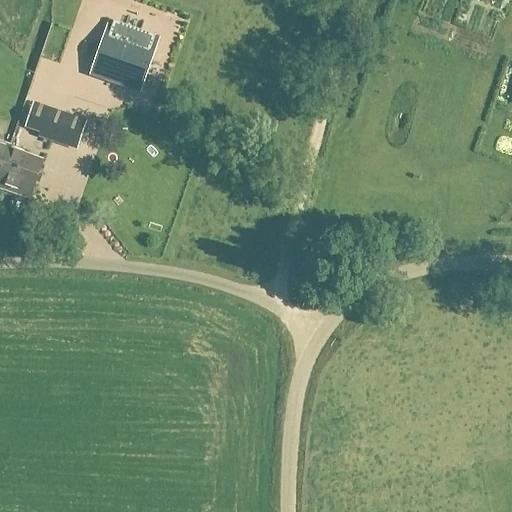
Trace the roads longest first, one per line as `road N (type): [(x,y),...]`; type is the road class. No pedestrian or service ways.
road 1 (unclassified): [(318,335),(277,299),(213,282),(150,269),(0,263)]
road 2 (track): [(277,299),(343,43),(362,0)]
road 3 (unclassified): [(318,335),(395,272),(511,260)]
road 4 (unclassified): [(287,511),(290,430),(318,335)]
